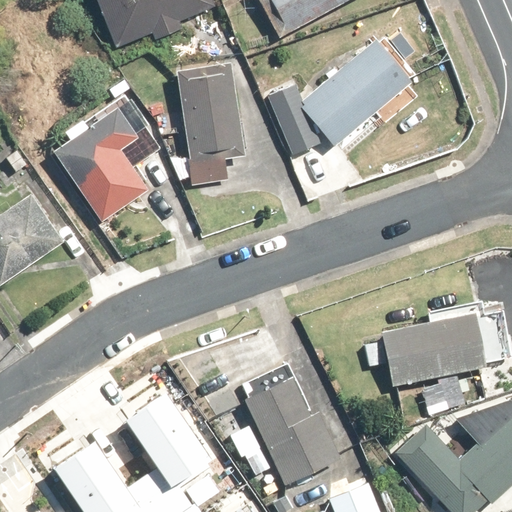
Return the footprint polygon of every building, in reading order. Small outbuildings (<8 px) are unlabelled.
[(85,0),(108,52),(148,34),(152,42),(177,30),(174,23),(211,7),(207,0),(85,0)] [(348,0),(248,0),(272,42),(348,0)] [(406,85),(369,42),(293,106),(330,149),(406,85)] [(221,161),(240,158),(224,64),(168,73),(187,187),(224,181),(221,161)] [(143,192),(115,152),(132,141),(110,110),(47,154),(69,185),(97,224),(143,192)] [(0,284),(59,244),(26,196),(0,213),(0,284)] [(383,337),(392,386),(489,368),(480,319),(383,337)] [(235,401),(277,487),(335,459),(312,411),(302,416),(284,378),(235,401)] [(140,471),(166,511),(168,511),(189,498),(174,476),(212,451),(166,382),(122,411),(155,462),(140,471)] [(387,454),(434,501),(445,511),(469,511),(481,501),(485,505),(511,478),(511,406),(458,461),(419,422),(387,454)] [(94,435),(56,459),(90,511),(127,511),(136,507),(139,511),(166,511),(140,471),(124,481),(94,435)] [(377,511),(366,483),(324,498),(329,511),(377,511)]
